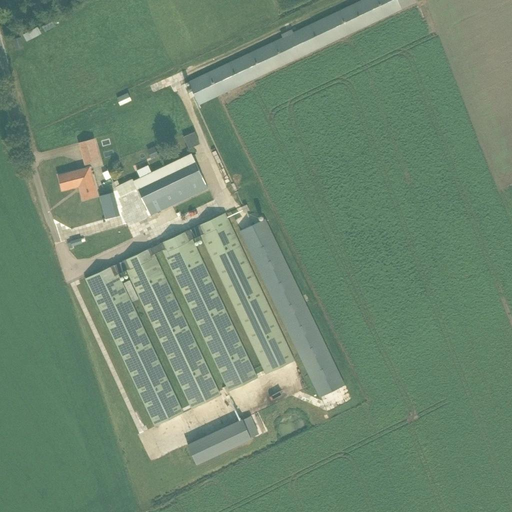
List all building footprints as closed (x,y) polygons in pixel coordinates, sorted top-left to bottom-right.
[(282,37),(187,81),(192,92),(198,104),(217,96),(226,91),(237,86),(402,9),(416,2),(414,0),(361,0),(315,22),(293,32),(291,29),(281,34),(282,37)] [(25,41),(41,35),(38,27),(23,33),(25,41)] [(23,47),(20,37),(13,39),(16,49),(23,47)] [(118,105),(129,100),(125,93),(114,98),(118,105)] [(186,147),(198,143),(193,131),(182,135),(186,147)] [(85,164),(100,160),(94,138),(79,143),(85,164)] [(154,150),(147,153),(149,159),(156,155),(154,150)] [(171,184),(200,170),(191,153),(163,168),(171,184)] [(97,196),(94,186),(93,181),(92,182),(88,168),(59,176),(62,190),(79,186),(83,200),(97,196)] [(134,182),(142,198),(171,184),(163,168),(134,182)] [(200,170),(171,184),(142,198),(150,215),(207,188),(200,170)] [(114,192),(99,196),(106,219),(120,215),(114,192)] [(85,278),(155,426),(183,412),(118,273),(126,270),(191,409),(221,395),(154,253),(162,250),(228,391),(258,377),(192,239),(200,235),(266,374),(294,360),(225,213),(85,278)] [(320,397),(345,385),(265,218),(240,231),(320,397)] [(242,419),(187,444),(196,464),(251,439),(250,438),(258,434),(250,417),(242,420),(242,419)]
